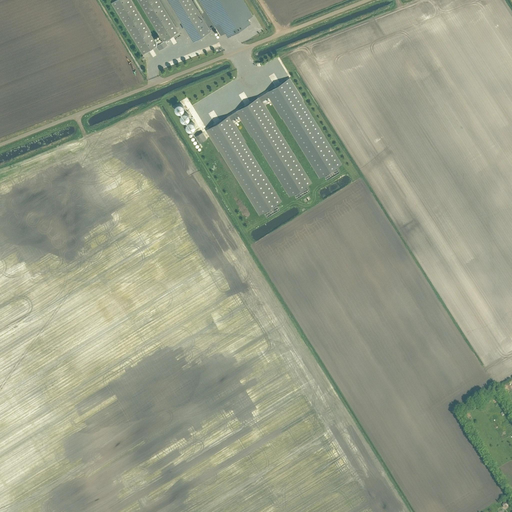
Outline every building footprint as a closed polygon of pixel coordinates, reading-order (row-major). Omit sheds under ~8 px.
[(168,45),(165,40),(179,32),(159,0),(138,0),(163,41),(158,44),(131,0),(115,0),(112,3),(143,54),(156,46),(159,50),(168,45)] [(168,0),(170,2),(186,28),(190,25),(198,38),(210,30),(191,0),(200,0),(221,35),(225,32),(228,36),(251,23),(248,18),(252,16),(242,0),(168,0)] [(262,101),(269,97),(282,118),(283,118),(320,177),(324,175),(327,179),(340,171),(337,167),(341,164),(302,100),(303,99),(290,78),(286,80),(285,79),(281,82),(282,83),(274,88),(273,87),(269,89),(270,90),(267,92),(259,97),(256,99),(255,98),(251,100),(252,101),(243,107),(243,105),(239,108),(239,109),(237,111),(229,116),(228,116),(226,117),(225,116),(221,119),(222,120),(213,125),(213,124),(209,126),(209,128),(206,130),(219,151),(220,151),(260,214),(264,212),(267,216),(280,208),(277,204),(281,201),(244,142),(245,141),(232,119),(238,116),(252,137),(253,136),(290,196),(294,193),(297,198),(310,190),(307,185),(311,182),(274,123),(275,122),(262,101)] [(175,106),(175,108),(175,110),(177,111),(178,112),(180,112),(182,111),(184,110),(184,108),(184,106),(182,104),(180,103),(178,103),(177,104),(175,106)] [(181,116),(181,117),(181,118),(181,119),(182,120),(182,121),(183,121),(184,121),(185,121),(186,121),(187,121),(188,121),(188,120),(189,119),(189,118),(190,117),(189,116),(189,115),(189,114),(188,114),(188,113),(187,113),(186,112),(185,112),(184,112),(183,113),(182,113),(182,114),(181,114),(181,115),(181,116)] [(186,125),(186,126),(186,127),(186,128),(187,128),(187,129),(188,129),(189,130),(190,130),(191,130),(192,130),(193,130),(193,129),(194,129),(194,128),(195,127),(195,126),(195,125),(195,124),(194,123),(193,122),(192,121),(191,121),(190,121),(189,121),(189,122),(188,122),(187,123),(186,124),(186,125)] [(202,132),(196,136),(200,143),(207,139),(202,132)]
